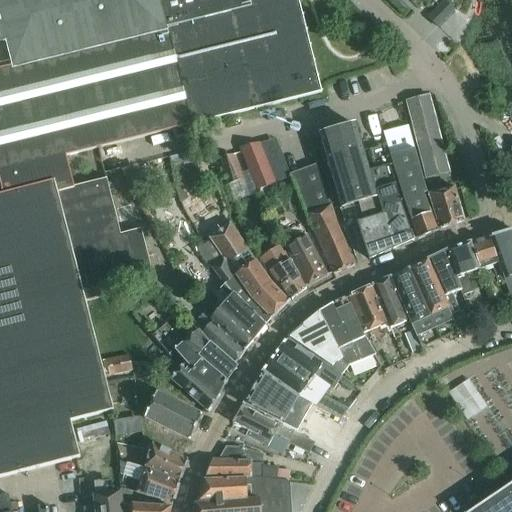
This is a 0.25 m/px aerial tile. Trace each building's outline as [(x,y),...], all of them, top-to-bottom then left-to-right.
[(119,234),(114,212),(106,179),(73,187),(65,156),(93,150),(173,129),(175,138),(194,134),(192,125),(321,93),(297,0),(0,0),(0,185),(2,195),(0,195),(0,477),(79,457),(70,421),(113,411),(84,300),(155,285),(141,230),(137,231),(119,234)] [(449,173),(429,95),(406,101),(426,179),(449,173)] [(354,125),(320,135),(341,208),(358,203),(363,220),(381,215),(354,125)] [(394,154),(410,147),(405,133),(388,140),(394,154)] [(271,140),(238,148),(240,152),(254,183),(257,190),(289,176),(274,139),(271,140)] [(426,190),(414,149),(391,156),(405,202),(419,238),(437,230),(423,194),(426,190)] [(219,158),(221,163),(233,202),(243,199),(239,185),(245,183),(233,154),(226,156),(219,158)] [(290,175),(306,215),(313,232),(315,232),(334,274),(354,265),(336,224),(331,205),(316,165),(290,175)] [(382,215),(381,215),(363,220),(357,222),(369,260),(413,240),(397,196),(390,167),(370,172),(382,215)] [(441,229),(463,222),(453,187),(429,194),(441,229)] [(119,234),(137,231),(131,206),(114,210),(119,234)] [(251,297),(272,318),(289,302),(270,283),(230,225),(210,238),(225,259),(239,280),(251,297)] [(296,242),(290,229),(280,234),(307,285),(328,275),(307,236),(296,242)] [(491,238),(506,280),(510,295),(511,293),(511,231),(498,235),(491,238)] [(498,283),(506,280),(491,238),(470,244),(480,270),(492,266),(498,283)] [(480,270),(470,244),(447,252),(464,295),(473,292),(467,274),(480,270)] [(293,267),(283,248),(264,261),(272,276),(292,300),(305,288),(293,267)] [(446,252),(428,260),(452,316),(459,313),(451,294),(461,290),(446,252)] [(229,289),(239,280),(225,259),(213,268),(226,285),(229,289)] [(434,325),(452,316),(427,261),(408,270),(434,325)] [(408,270),(389,278),(415,333),(434,325),(408,270)] [(405,320),(388,279),(373,286),(389,327),(405,320)] [(272,318),(251,297),(239,280),(229,289),(233,294),(265,325),(272,318)] [(213,321),(244,350),(265,325),(233,294),(229,289),(226,285),(212,296),(221,307),(211,319),(213,321)] [(348,298),(371,344),(381,339),(379,336),(386,333),(386,331),(389,329),(386,323),(372,286),(348,297),(348,298)] [(354,342),(366,360),(376,356),(369,344),(371,344),(348,298),(332,305),(342,327),(343,326),(348,336),(351,343),(354,342)] [(332,305),(319,313),(338,350),(342,358),(348,365),(349,368),(362,362),(366,360),(354,342),(351,343),(348,336),(343,326),(342,327),(332,305)] [(338,350),(319,313),(286,339),(340,376),(348,365),(342,358),(338,350)] [(485,318),(488,326),(497,323),(494,314),(485,318)] [(210,345),(197,330),(195,328),(188,321),(180,328),(178,326),(172,318),(152,336),(170,355),(174,351),(184,363),(183,364),(216,394),(235,367),(210,345)] [(244,350),(213,321),(202,331),(215,346),(235,362),(244,350)] [(414,331),(405,335),(412,353),(422,349),(414,331)] [(262,372),(297,397),(317,408),(321,401),(320,400),(331,385),(333,387),(340,376),(286,339),(262,372)] [(131,372),(128,356),(106,360),(109,376),(131,372)] [(183,364),(177,372),(170,379),(208,412),(219,397),(216,394),(183,364)] [(282,424),(297,397),(262,372),(243,404),(282,424)] [(201,414),(156,393),(144,418),(189,440),(201,414)] [(327,413),(336,418),(341,421),(348,410),(323,396),(320,400),(321,401),(317,408),(327,413)] [(242,407),(232,423),(248,431),(245,436),(266,447),(269,441),(274,433),(288,440),(292,432),(242,407)] [(327,413),(320,424),(339,434),(345,423),(327,413)] [(315,443),(292,432),(288,440),(287,443),(309,454),(315,443)] [(145,468),(178,484),(188,460),(152,444),(145,468)] [(204,480),(246,478),(250,478),(250,467),(259,468),(259,465),(263,465),(263,454),(246,449),(243,449),(225,448),(218,460),(215,460),(212,460),(204,480)] [(178,484),(145,468),(118,461),(119,475),(140,481),(137,493),(172,504),(178,484)] [(291,511),(289,483),(267,480),(250,478),(246,478),(204,480),(195,504),(193,511),(291,511)] [(511,511),(511,484),(471,511),(511,511)] [(96,511),(123,511),(122,500),(121,492),(94,495),(95,506),(96,511)] [(11,511),(7,495),(0,496),(0,511),(47,511),(47,507),(40,508),(40,511),(11,511)] [(123,511),(168,511),(171,506),(128,505),(128,500),(122,500),(123,511)]
